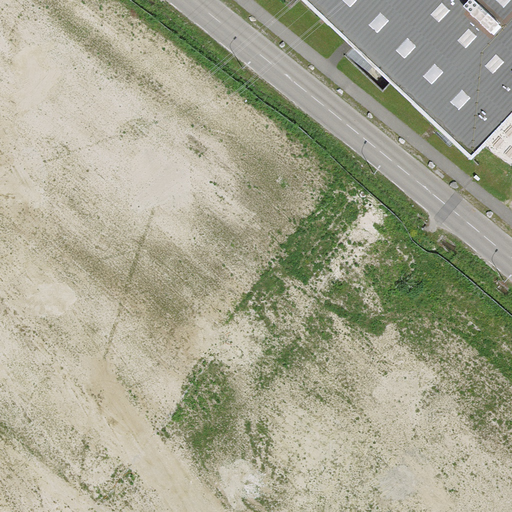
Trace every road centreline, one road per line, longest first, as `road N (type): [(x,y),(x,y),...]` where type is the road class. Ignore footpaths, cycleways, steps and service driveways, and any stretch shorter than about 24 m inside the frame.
road 1 (tertiary): [(194,0),(511,259)]
road 2 (track): [(511,346),(411,258),(454,210)]
